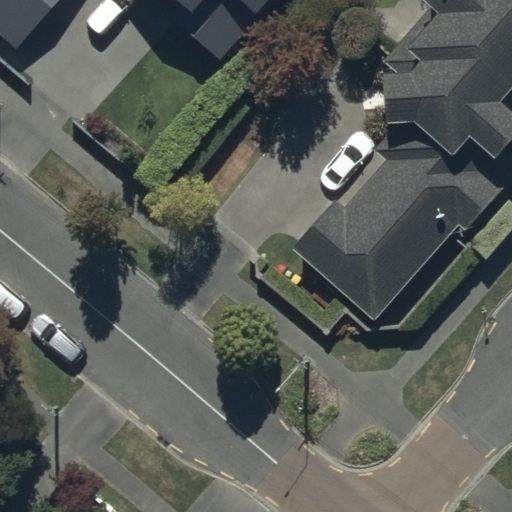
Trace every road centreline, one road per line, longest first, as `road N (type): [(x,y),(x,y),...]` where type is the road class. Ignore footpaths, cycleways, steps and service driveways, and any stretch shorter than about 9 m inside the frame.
road 1 (residential): [(0,237),(339,511)]
road 2 (residential): [(511,384),(399,511)]
